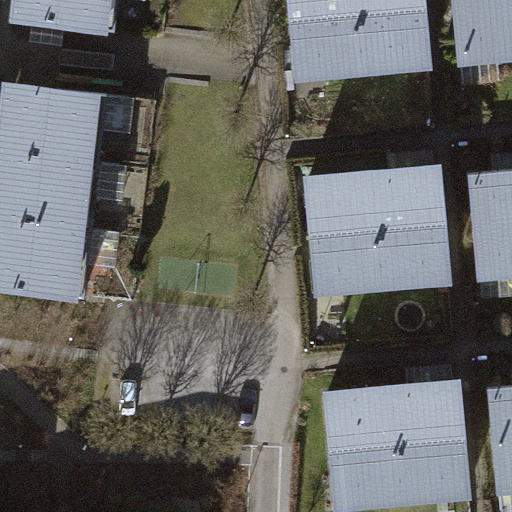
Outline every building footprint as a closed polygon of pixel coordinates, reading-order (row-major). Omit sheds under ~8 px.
[(17,0),(14,28),(122,40),(126,0),(17,0)] [(280,0),(288,83),(425,70),(418,0),(280,0)] [(511,0),(446,0),(452,64),(511,59),(511,0)] [(0,152),(8,82),(0,81),(0,152)] [(8,82),(0,152),(0,295),(90,306),(115,95),(8,82)] [(295,177),(306,299),(444,286),(432,164),(295,177)] [(473,278),(511,274),(511,167),(464,171),(473,278)] [(317,392),(328,511),(339,511),(465,500),(454,379),(317,392)] [(493,492),(511,490),(511,383),(484,385),(493,492)]
